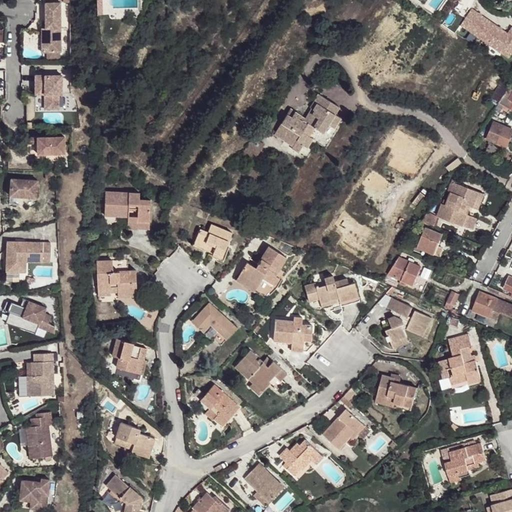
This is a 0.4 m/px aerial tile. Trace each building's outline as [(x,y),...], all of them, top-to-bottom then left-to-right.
[(46,3),(46,28),(46,52),(61,52),(60,3),(46,3)] [(506,34),(472,9),(460,26),(508,57),(511,51),(511,27),(506,34)] [(101,79),(103,80),(106,74),(97,69),(94,74),(101,79)] [(495,75),(482,95),(490,100),(503,81),(495,75)] [(42,95),(42,110),(56,110),(57,95),(59,95),(60,76),(33,76),(33,95),(42,95)] [(511,88),(509,86),(501,98),(504,99),(506,96),(511,88)] [(291,150),(298,154),(303,147),(306,148),(312,140),(308,137),(313,129),(322,133),(327,125),(332,128),(338,118),(333,115),(337,108),(320,97),(317,95),(316,95),(308,109),(311,110),(313,111),(306,122),(305,125),(297,121),(299,118),(300,117),(288,110),(273,135),(286,143),(287,141),(294,145),(291,150)] [(502,108),(496,105),(491,114),(496,117),(502,108)] [(304,121),(306,122),(313,111),(311,110),(304,121)] [(487,138),(496,142),(503,125),(494,121),(487,138)] [(303,147),(298,154),(306,158),(315,143),(326,149),(337,131),(332,128),(327,125),(322,133),(313,129),(308,137),(312,140),(306,148),(303,147)] [(511,128),(503,125),(496,142),(507,146),(511,133),(511,128)] [(62,135),(36,136),(36,152),(63,151),(62,135)] [(246,157),(254,162),(263,146),(255,141),(246,157)] [(502,149),(492,144),(488,154),(499,158),(502,149)] [(38,180),(11,178),(10,195),(36,197),(38,180)] [(444,205),(453,182),(449,181),(440,204),(444,205)] [(479,192),(453,182),(444,205),(440,204),(436,215),(472,228),(476,217),(466,214),(469,206),(473,208),(479,192)] [(479,192),(473,208),(477,209),(483,194),(479,192)] [(103,195),(103,217),(126,217),(127,230),(137,230),(137,228),(148,229),(148,214),(148,201),(137,201),(137,195),(103,195)] [(427,212),(422,219),(427,222),(432,224),(436,215),(427,212)] [(426,226),(417,246),(439,255),(442,248),(437,246),(443,233),(426,226)] [(197,232),(191,247),(199,250),(201,247),(212,252),(209,261),(220,265),(226,251),(224,250),(229,236),(208,228),(205,235),(197,232)] [(50,242),(6,241),(5,271),(18,271),(19,261),(26,261),(49,262),(50,242)] [(211,255),(212,252),(201,247),(199,250),(211,255)] [(245,265),(238,276),(255,287),(260,280),(273,287),(276,281),(272,278),(283,260),(266,250),(253,270),(245,265)] [(414,283),(421,266),(398,257),(389,272),(414,283)] [(109,263),(94,264),(94,269),(105,268),(105,275),(109,274),(109,263)] [(117,274),(117,275),(110,275),(109,274),(105,275),(105,268),(94,269),(96,293),(108,293),(107,292),(114,291),(115,296),(134,295),(133,273),(117,274)] [(255,287),(238,276),(234,283),(251,293),(255,287)] [(302,287),(307,304),(317,301),(319,306),(336,301),(338,304),(356,299),(351,284),(346,286),(344,280),(331,283),(330,277),(321,279),(323,287),(314,289),(312,285),(302,287)] [(511,292),(511,295),(511,278),(508,277),(503,288),(511,292)] [(452,290),(444,308),(449,310),(457,313),(459,310),(453,307),(459,293),(452,290)] [(511,302),(481,290),(473,309),(496,318),(499,310),(511,315),(511,302)] [(389,329),(384,331),(388,344),(392,343),(394,345),(405,341),(401,331),(404,330),(422,338),(429,320),(417,315),(418,312),(389,299),(384,309),(389,311),(391,317),(386,320),(389,329)] [(12,303),(9,310),(23,316),(22,318),(39,324),(38,327),(45,330),(51,316),(44,313),(46,308),(28,302),(26,308),(22,306),(12,303)] [(207,305),(189,324),(209,342),(211,340),(217,335),(224,341),(235,330),(207,305)] [(457,320),(450,318),(448,325),(455,327),(457,320)] [(271,344),(289,345),(288,349),(300,350),(301,343),(308,342),(309,327),(299,327),(299,320),(291,319),(290,323),(273,322),(271,344)] [(211,340),(219,347),(224,341),(217,335),(211,340)] [(438,371),(444,370),(447,378),(464,374),(465,380),(478,377),(472,356),(469,356),(466,347),(469,346),(465,335),(446,340),(451,357),(435,362),(438,371)] [(392,343),(388,344),(391,350),(406,344),(405,341),(394,345),(392,343)] [(116,361),(114,371),(138,376),(145,351),(136,348),(135,353),(128,351),(130,347),(114,342),(110,359),(116,361)] [(266,368),(248,352),(235,366),(243,373),(240,376),(251,385),(260,393),(268,385),(277,393),(284,385),(279,381),(285,375),(272,362),(266,368)] [(53,353),(34,354),(34,362),(31,362),(32,375),(27,376),(28,396),(54,395),(53,353)] [(235,366),(233,369),(240,376),(243,373),(235,366)] [(464,374),(447,378),(449,384),(465,380),(464,374)] [(389,375),(389,378),(393,380),(392,383),(398,384),(399,378),(389,375)] [(393,404),(409,409),(415,389),(398,384),(392,383),(393,380),(389,378),(381,376),(376,396),(394,401),(393,404)] [(257,397),(260,393),(251,385),(247,389),(257,397)] [(208,410),(209,410),(216,416),(213,420),(221,427),(238,408),(213,386),(199,401),(208,410)] [(192,395),(199,401),(204,396),(197,389),(192,395)] [(394,401),(376,396),(374,404),(391,409),(393,404),(394,401)] [(325,434),(341,449),(353,435),(364,423),(347,408),(340,417),(343,419),(340,423),(337,421),(325,434)] [(208,410),(203,415),(211,422),(213,420),(216,416),(209,410),(208,410)] [(21,429),(26,460),(42,458),(42,460),(47,460),(47,457),(48,457),(44,426),(47,425),(46,417),(31,419),(32,427),(21,429)] [(109,422),(107,436),(115,438),(117,423),(109,422)] [(364,423),(353,435),(355,438),(359,434),(364,438),(372,429),(367,425),(364,423)] [(119,425),(115,439),(126,444),(124,451),(131,453),(130,455),(148,460),(154,441),(138,435),(139,431),(119,425)] [(126,444),(115,439),(113,446),(124,451),(126,444)] [(311,461),(315,466),(323,458),(304,440),(298,446),(295,443),(292,447),(295,450),(291,454),(288,451),(285,448),(277,457),(288,467),(292,462),(300,469),(301,471),(311,461)] [(391,444),(395,448),(399,443),(394,440),(391,444)] [(450,460),(443,462),(447,475),(467,469),(466,465),(476,462),(484,460),(479,443),(447,451),(450,460)] [(292,462),(288,467),(286,470),(293,477),(300,469),(292,462)] [(259,464),(244,480),(256,492),(269,504),(283,488),(259,464)] [(467,469),(447,475),(449,482),(459,479),(458,476),(468,474),(467,469)] [(125,505),(123,511),(138,511),(141,498),(115,477),(106,488),(125,505)] [(22,483),(22,502),(33,503),(41,503),(41,511),(49,511),(50,480),(42,480),(42,483),(22,483)] [(256,492),(244,480),(240,484),(240,488),(247,496),(251,492),(254,495),(256,492)] [(491,506),(487,507),(488,511),(511,511),(511,487),(488,495),(491,506)] [(269,504),(256,492),(254,495),(267,506),(269,504)] [(213,499),(207,494),(200,500),(204,504),(201,508),(197,504),(192,508),(194,510),(192,511),(228,511),(230,511),(215,497),(213,499)]
